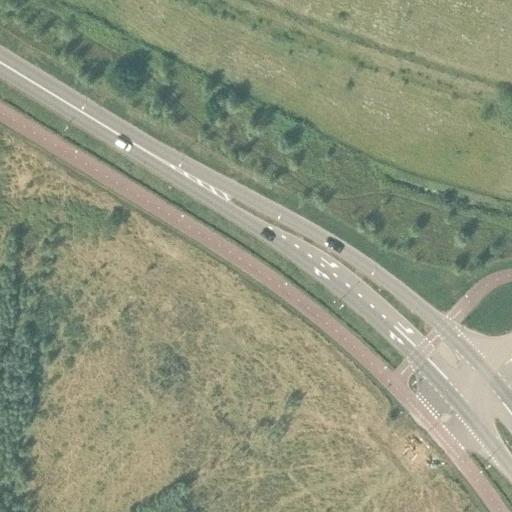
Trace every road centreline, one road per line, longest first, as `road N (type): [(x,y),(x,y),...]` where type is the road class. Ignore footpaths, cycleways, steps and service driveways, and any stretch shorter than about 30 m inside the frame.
road 1 (secondary): [(481,369),(353,261),(243,197),(192,179)]
road 2 (secondary): [(192,179),(349,299),(450,395)]
road 3 (secondary): [(0,62),(192,179)]
